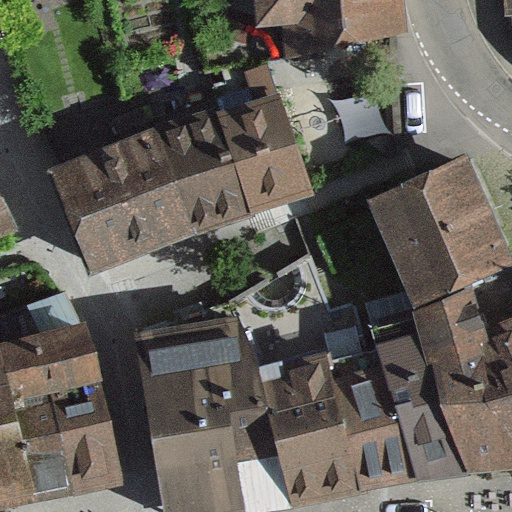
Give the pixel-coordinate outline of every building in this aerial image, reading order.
[(391,0),(263,0),(266,28),(286,26),(290,63),(397,52),(391,0)] [(273,108),(224,126),(260,227),(310,211),(273,108)] [(224,126),(172,144),(210,246),(260,227),(224,126)] [(172,144),(57,185),(94,288),(210,246),(172,144)] [(511,275),(511,248),(473,171),(386,214),(436,313),(511,275)] [(0,246),(14,241),(0,213),(0,246)] [(277,372),(297,511),(305,511),(368,500),(337,369),(346,358),(341,313),(309,317),(291,279),(227,306),(236,340),(239,373),(277,372)] [(443,322),(488,482),(511,477),(511,353),(508,339),(494,305),(443,322)] [(100,360),(81,317),(18,333),(43,494),(109,484),(100,360)] [(391,357),(426,490),(488,482),(443,322),(390,331),(391,357)] [(18,333),(0,338),(0,500),(43,494),(18,333)] [(236,340),(142,359),(165,511),(250,511),(239,373),(236,340)] [(337,369),(368,500),(426,490),(391,357),(337,369)] [(239,373),(250,511),(297,511),(277,372),(239,373)]
